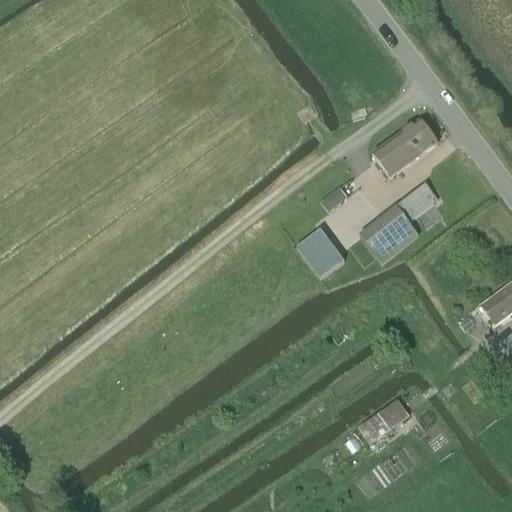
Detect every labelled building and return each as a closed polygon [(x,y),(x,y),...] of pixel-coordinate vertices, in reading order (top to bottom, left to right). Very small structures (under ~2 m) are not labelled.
[(390,182),(437,147),(420,124),(373,159),(390,182)] [(406,203),(359,239),(382,267),(419,238),(409,225),(438,202),(426,187),(406,203)] [(340,191),(321,205),(329,215),(348,201),(340,191)] [(322,283),(345,265),(320,234),(297,252),(322,283)] [(495,329),(511,315),(511,287),(504,294),(504,295),(482,312),(478,315),(481,320),(486,316),(495,329)] [(398,403),(358,431),(369,448),(409,420),(398,403)]
